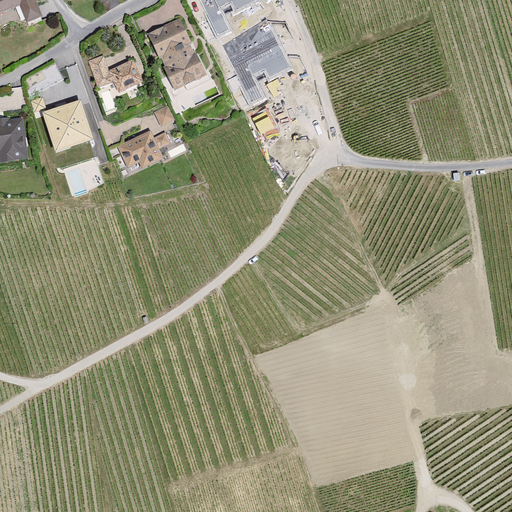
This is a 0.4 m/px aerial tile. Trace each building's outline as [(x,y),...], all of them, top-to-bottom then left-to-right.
[(43,0),(0,0),(0,25),(0,26),(2,16),(25,6),(33,26),(51,18),(43,0)] [(186,17),(152,33),(181,93),(215,77),(186,17)] [(106,54),(91,60),(101,87),(117,81),(112,70),(106,54)] [(139,58),(112,70),(123,94),(150,83),(139,58)] [(30,93),(63,81),(57,65),(24,76),(30,93)] [(80,100),(43,112),(56,152),(93,140),(80,100)] [(154,112),(162,127),(175,120),(167,105),(154,112)] [(29,115),(0,119),(0,152),(5,152),(7,162),(36,157),(29,115)] [(159,127),(119,145),(132,173),(171,156),(159,127)]
